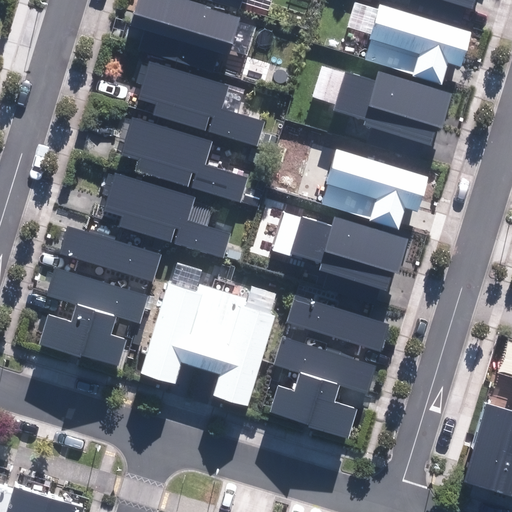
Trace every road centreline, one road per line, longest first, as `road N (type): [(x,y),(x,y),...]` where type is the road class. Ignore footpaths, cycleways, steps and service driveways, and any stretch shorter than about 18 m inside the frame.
road 1 (residential): [(0,238),(71,0)]
road 2 (residential): [(387,511),(158,442)]
road 3 (residential): [(392,511),(460,296)]
road 4 (residential): [(460,296),(511,128)]
road 5 (residential): [(158,442),(0,391)]
